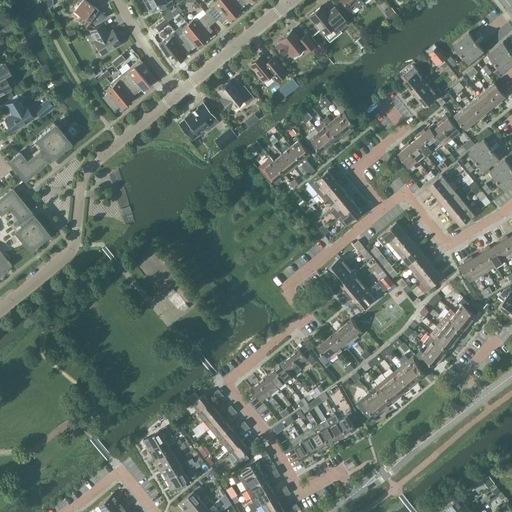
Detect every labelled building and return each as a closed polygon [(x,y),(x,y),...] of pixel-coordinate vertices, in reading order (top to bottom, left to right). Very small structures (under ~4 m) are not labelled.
[(91,4),(94,0),(81,0),(74,10),(80,14),(77,18),(86,25),(98,10),(91,4)] [(165,0),(144,0),(142,1),(146,7),(147,7),(149,11),(160,5),(163,10),(174,4),(171,0),(168,0),(166,1),(165,0)] [(210,9),(205,13),(213,23),(218,19),(221,23),(229,17),(231,19),(235,16),(221,0),(215,0),(214,2),(213,0),(207,5),(210,9)] [(237,10),(244,4),(240,0),(221,0),(235,16),(238,12),(237,10)] [(363,0),(340,0),(350,11),(356,6),(357,7),(363,2),(363,1),(363,0)] [(390,5),(383,11),(388,18),(396,12),(390,5)] [(318,29),(319,29),(324,35),(331,28),(335,33),(347,23),(334,7),(326,13),(320,6),(308,16),(315,24),(314,25),(318,29)] [(193,19),(187,24),(202,42),(206,39),(204,37),(212,31),(208,26),(213,23),(205,13),(203,10),(192,18),(193,19)] [(159,32),(168,24),(164,19),(155,27),(159,32)] [(12,28),(9,21),(1,24),(5,31),(12,28)] [(112,31),(107,34),(105,32),(106,31),(102,24),(90,31),(95,40),(94,41),(102,54),(120,44),(112,31)] [(180,27),(175,32),(189,49),(196,43),(198,45),(202,42),(187,24),(181,28),(180,27)] [(292,29),(287,33),(287,34),(286,35),(287,35),(287,36),(275,46),(282,55),(287,52),(291,57),(302,48),(305,53),(315,45),(306,34),(300,39),(292,29)] [(170,37),(164,42),(179,61),(184,57),(182,55),(189,49),(175,32),(169,36),(170,37)] [(469,32),(454,45),(469,63),(484,50),(478,42),(480,40),(483,44),(485,42),(486,39),(483,36),(480,33),(478,33),(475,34),(478,38),(476,40),(469,32)] [(496,47),(488,54),(503,72),(511,64),(511,51),(511,52),(511,51),(511,41),(511,42),(510,44),(511,46),(511,47),(510,49),(503,41),(496,47)] [(437,47),(431,51),(441,62),(444,60),(446,58),(437,47)] [(115,67),(125,59),(121,54),(111,62),(115,67)] [(276,82),(286,74),(272,57),(266,62),(260,55),(249,65),(262,81),(270,75),(276,82)] [(0,65),(0,94),(11,89),(3,75),(9,72),(4,63),(0,65)] [(132,65),(121,74),(136,93),(143,87),(145,89),(149,85),(140,74),(134,67),(132,65)] [(405,80),(403,82),(410,90),(424,79),(418,71),(418,70),(414,65),(401,76),(405,80)] [(95,75),(91,71),(85,76),(89,81),(95,75)] [(121,74),(110,83),(111,85),(126,104),(130,101),(129,99),(136,93),(121,74)] [(410,90),(417,99),(431,87),(428,83),(431,80),(427,76),(424,79),(410,90)] [(222,97),(220,99),(228,109),(231,107),(232,109),(242,100),(246,104),(254,98),(244,86),(239,90),(237,88),(235,87),(230,81),(227,83),(226,82),(220,87),(221,88),(217,91),(222,97)] [(494,82),(486,89),(499,104),(502,101),(501,100),(506,96),(494,82)] [(122,107),(126,104),(111,85),(106,90),(108,93),(102,97),(113,111),(121,105),(122,107)] [(438,88),(434,91),(431,87),(417,99),(424,107),(438,96),(442,93),(438,88)] [(495,107),(499,104),(486,89),(478,95),(490,109),(494,106),(495,107)] [(325,95),(321,99),(322,101),(326,106),(331,102),(325,95)] [(485,113),(490,109),(478,95),(470,102),(483,117),(486,114),(485,113)] [(12,131),(33,118),(26,106),(24,107),(18,97),(6,105),(12,115),(4,119),(12,131)] [(41,117),(53,107),(47,99),(35,109),(41,117)] [(479,120),(483,117),(470,102),(463,108),(474,122),(478,119),(479,120)] [(218,121),(203,104),(192,113),(191,112),(189,111),(186,114),(186,116),(184,118),(185,119),(178,124),(191,140),(205,129),(205,130),(207,130),(218,121)] [(337,108),(341,113),(335,118),(348,134),(354,130),(352,127),(355,124),(344,111),(346,110),(341,105),(337,108)] [(470,126),(474,122),(463,108),(454,115),(467,131),(471,127),(470,126)] [(442,120),(439,122),(452,138),(460,131),(446,114),(440,118),(442,120)] [(327,117),(323,120),(324,121),(338,138),(341,136),(343,138),(348,134),(335,118),(331,121),(327,117)] [(324,121),(315,128),(318,131),(330,145),(338,138),(324,121)] [(431,128),(433,131),(444,145),(447,148),(451,146),(447,142),(452,138),(439,122),(435,126),(435,125),(431,128)] [(9,160),(24,179),(25,179),(48,161),(52,158),(52,157),(70,142),(55,123),(36,139),(43,148),(27,161),(19,152),(9,160)] [(233,131),(237,135),(242,132),(238,127),(233,131)] [(315,128),(304,138),(314,151),(317,148),(321,152),(330,145),(318,131),(315,128)] [(424,129),(421,132),(433,148),(441,142),(444,145),(433,131),(431,128),(430,128),(426,131),(424,129)] [(226,135),(231,141),(236,136),(232,131),(226,135)] [(429,151),(433,148),(421,132),(417,135),(418,137),(414,140),(427,156),(431,154),(429,151)] [(477,145),(469,152),(476,161),(498,143),(495,140),(493,140),(491,141),(493,145),(491,147),(484,139),(478,144),(477,145)] [(310,154),(301,143),(299,140),(290,147),(312,173),(315,170),(305,158),(310,154)] [(424,159),(427,156),(414,140),(410,144),(408,142),(405,145),(418,161),(422,157),(424,159)] [(499,151),(501,149),(501,147),(498,144),(477,161),(484,170),(500,158),(493,150),(496,148),(499,151)] [(414,164),(418,161),(405,145),(401,149),(402,150),(398,154),(410,167),(412,171),(416,167),(414,164)] [(290,147),(282,154),(293,167),(298,163),(308,176),(312,173),(290,147)] [(285,174),(293,167),(282,154),(274,160),(285,174)] [(276,181),(285,174),(274,160),(271,157),(259,167),(267,176),(270,174),(276,181)] [(498,164),(490,171),(497,180),(511,168),(511,160),(511,161),(511,165),(511,166),(505,158),(498,164)] [(444,160),(438,165),(442,170),(448,165),(444,160)] [(511,168),(497,180),(505,189),(511,183),(511,168)] [(308,181),(318,193),(335,179),(328,170),(320,177),(318,173),(308,181)] [(435,194),(449,183),(442,175),(427,187),(430,191),(432,190),(435,194)] [(335,179),(318,193),(325,201),(328,198),(342,187),(342,186),(343,185),(343,183),(341,181),(339,181),(338,182),(335,179)] [(455,191),(449,183),(435,194),(439,199),(437,200),(440,203),(455,191)] [(328,198),(335,207),(349,195),(342,187),(328,198)] [(30,211),(12,189),(11,188),(0,197),(0,212),(1,214),(10,206),(23,223),(14,230),(30,249),(49,233),(34,215),(34,214),(31,210),(30,211)] [(448,210),(462,199),(455,191),(440,203),(443,207),(445,206),(448,210)] [(356,204),(349,195),(335,207),(342,215),(356,204)] [(468,207),(462,199),(448,210),(452,215),(450,216),(453,219),(468,207)] [(363,212),(356,204),(342,215),(339,218),(346,226),(363,212)] [(468,207),(453,219),(456,223),(458,222),(461,226),(475,215),(468,207)] [(382,233),(377,237),(383,245),(389,241),(403,229),(405,228),(402,224),(400,226),(397,221),(382,233)] [(403,229),(389,241),(395,249),(410,237),(406,233),(408,231),(405,228),(403,229)] [(507,235),(503,238),(511,253),(511,234),(508,237),(507,235)] [(410,237),(395,249),(402,257),(416,245),(418,244),(415,240),(413,241),(410,237)] [(504,260),(511,255),(511,253),(503,238),(499,240),(500,242),(495,245),(504,260)] [(416,245),(402,257),(409,265),(423,253),(419,248),(421,247),(418,244),(416,245)] [(495,265),(504,260),(495,245),(490,247),(489,246),(485,248),(495,265)] [(487,271),(495,265),(485,248),(481,250),(482,252),(477,255),(487,271)] [(0,269),(3,274),(7,272),(5,269),(11,264),(8,260),(9,259),(4,253),(3,254),(0,250),(0,269)] [(423,253),(409,265),(415,273),(429,261),(431,260),(428,256),(426,257),(423,253)] [(478,276),(487,271),(477,255),(473,258),(472,256),(468,258),(478,276)] [(340,257),(326,268),(333,277),(347,265),(340,257)] [(469,281),(478,276),(468,258),(463,261),(464,263),(460,265),(469,281)] [(429,261),(415,273),(422,281),(436,269),(432,264),(434,263),(431,260),(429,261)] [(347,265),(333,277),(340,285),(354,273),(347,265)] [(439,274),(435,270),(422,281),(428,289),(444,276),(441,272),(439,274)] [(354,273),(340,285),(347,293),(361,282),(354,273)] [(382,278),(381,280),(388,288),(394,283),(387,274),(382,278)] [(361,282),(347,293),(354,302),(368,290),(361,282)] [(368,290),(354,302),(361,310),(375,299),(371,294),(379,288),(376,284),(368,290)] [(165,292),(174,306),(182,300),(172,286),(165,292)] [(498,307),(507,314),(511,307),(511,296),(511,295),(511,287),(510,286),(504,289),(498,297),(503,301),(498,307)] [(462,305),(455,313),(469,324),(476,316),(476,315),(480,310),(472,304),(463,297),(459,302),(462,305)] [(422,309),(419,312),(424,316),(427,313),(429,309),(425,306),(422,309)] [(469,324),(455,313),(451,309),(444,318),(463,333),(469,324)] [(456,341),(463,333),(444,318),(437,326),(442,330),(456,341)] [(342,326),(354,339),(362,332),(351,319),(342,326)] [(346,346),(354,339),(342,326),(334,332),(346,346)] [(449,350),(456,341),(442,330),(435,338),(449,350)] [(337,353),(346,346),(334,332),(326,339),(337,353)] [(442,358),(449,350),(435,338),(435,339),(430,335),(424,343),(442,358)] [(399,336),(391,343),(395,348),(395,349),(404,342),(399,336)] [(329,360),(337,353),(326,339),(317,346),(324,354),(319,358),(327,367),(332,363),(329,360)] [(435,367),(442,358),(424,343),(423,343),(428,347),(423,353),(420,351),(416,356),(426,368),(431,363),(435,367)] [(387,346),(381,351),(385,356),(387,354),(392,351),(387,346)] [(300,349),(291,356),(301,368),(309,362),(312,365),(317,361),(307,350),(303,353),(300,349)] [(294,374),(301,368),(291,356),(283,362),(294,374)] [(413,356),(403,364),(417,381),(422,377),(426,374),(422,369),(423,367),(413,356)] [(286,381),(294,374),(283,362),(275,369),(286,381)] [(403,364),(394,371),(409,388),(417,381),(403,364)] [(385,375),(392,370),(389,366),(382,371),(385,375)] [(278,388),(286,381),(275,369),(268,375),(278,388)] [(394,371),(386,378),(400,395),(409,388),(394,371)] [(270,394),(278,388),(268,375),(260,382),(270,394)] [(386,378),(378,385),(392,402),(400,395),(386,378)] [(262,401),(270,394),(260,382),(251,389),(262,401)] [(377,390),(372,395),(383,409),(392,402),(378,385),(375,387),(377,390)] [(195,392),(183,402),(188,407),(191,404),(198,412),(210,402),(203,394),(199,397),(195,392)] [(369,392),(356,403),(368,417),(372,413),(375,416),(383,409),(372,395),(369,392)] [(210,402),(198,412),(205,420),(217,410),(210,402)] [(300,409),(297,412),(302,419),(306,417),(300,409)] [(335,414),(347,435),(356,429),(352,422),(357,419),(351,409),(345,412),(347,416),(339,420),(335,414)] [(217,410),(205,420),(211,428),(223,418),(217,410)] [(338,440),(347,435),(335,414),(326,419),(338,440)] [(223,418),(211,428),(218,436),(230,425),(223,418)] [(329,445),(338,440),(326,419),(317,424),(329,445)] [(320,450),(329,445),(317,424),(308,430),(320,450)] [(230,425),(218,436),(224,444),(236,433),(230,425)] [(167,426),(144,440),(147,447),(146,447),(148,451),(166,440),(173,436),(167,426)] [(311,455),(320,450),(308,430),(300,435),(311,455)] [(236,433),(224,444),(231,451),(243,441),(236,433)] [(302,460),(311,455),(300,435),(290,440),(302,460)] [(166,440),(148,451),(150,454),(152,453),(155,460),(178,446),(176,443),(176,442),(169,446),(166,440)] [(243,441),(231,451),(237,459),(234,462),(238,467),(249,458),(245,453),(250,449),(243,441)] [(178,446),(155,460),(159,466),(158,467),(160,470),(178,460),(175,454),(181,451),(178,446)] [(205,446),(200,451),(205,457),(210,453),(205,446)] [(241,468),(232,475),(236,483),(241,481),(261,469),(254,457),(241,468)] [(178,460),(160,470),(162,474),(163,473),(167,479),(190,466),(187,461),(181,465),(178,460)] [(190,466),(167,479),(170,486),(169,487),(171,490),(178,486),(186,482),(189,480),(186,474),(192,470),(190,466)] [(261,469),(241,481),(246,490),(266,478),(261,469)] [(489,477),(483,481),(488,488),(494,484),(495,484),(489,477)] [(266,478),(246,490),(251,499),(271,487),(266,478)] [(186,482),(178,486),(180,490),(188,486),(186,482)] [(200,486),(179,503),(184,508),(182,510),(184,511),(185,511),(201,499),(197,494),(203,490),(200,486)] [(271,487),(251,499),(253,502),(256,508),(262,505),(277,496),(271,487)] [(497,487),(492,491),(497,496),(498,495),(501,492),(497,487)] [(102,510),(99,511),(108,511),(121,502),(116,496),(117,495),(114,492),(98,505),(102,510)] [(222,497),(219,500),(221,502),(228,497),(226,494),(222,497)] [(277,496),(262,505),(266,511),(269,511),(282,505),(277,496)] [(459,497),(440,511),(458,511),(467,506),(460,498),(459,497)] [(281,500),(284,507),(289,504),(286,498),(281,500)] [(201,499),(185,511),(203,511),(214,503),(211,499),(205,504),(201,499)] [(126,511),(129,510),(126,507),(125,507),(121,502),(108,511),(126,511)] [(203,511),(212,511),(217,507),(214,503),(203,511)]
